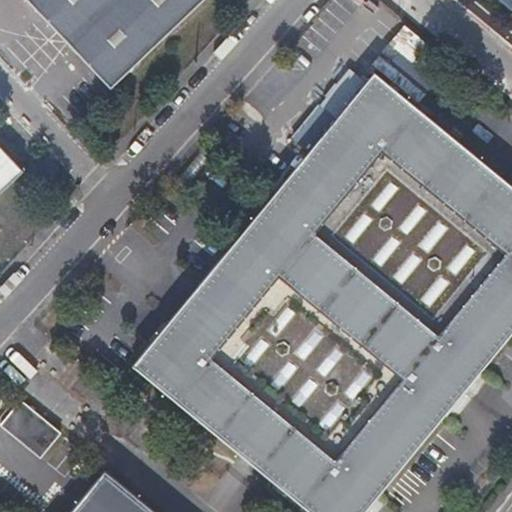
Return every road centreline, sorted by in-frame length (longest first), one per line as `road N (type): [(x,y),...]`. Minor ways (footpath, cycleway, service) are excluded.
road 1 (unclassified): [(0,324),(300,0)]
road 2 (unknown): [(203,511),(0,328)]
